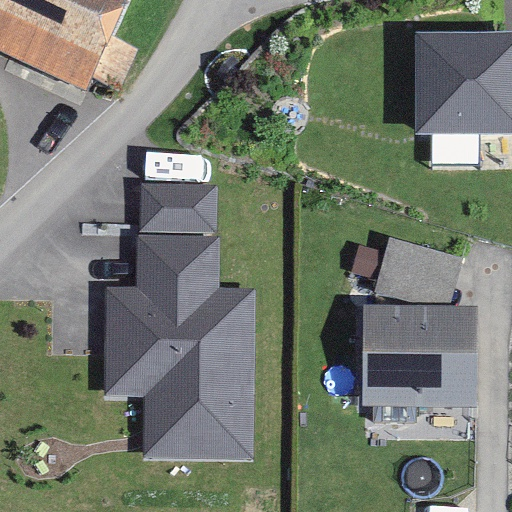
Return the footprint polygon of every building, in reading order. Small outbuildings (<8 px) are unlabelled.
[(0,0),(0,66),(86,103),(129,0),(0,0)] [(511,34),(419,36),(419,127),(511,126),(511,34)] [(138,237),(212,236),(212,195),(137,196),(138,237)] [(248,462),(250,300),(217,299),(218,250),(136,248),(136,295),(106,294),(105,405),(142,406),(142,461),(248,462)] [(416,315),(447,316),(460,268),(385,249),(371,304),(416,315)] [(474,419),(475,321),(364,319),(362,417),(474,419)]
